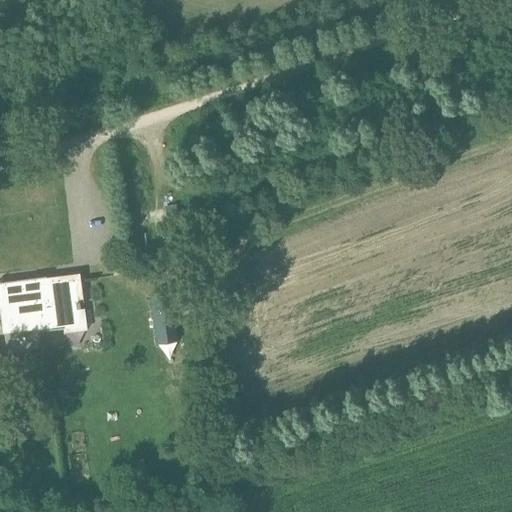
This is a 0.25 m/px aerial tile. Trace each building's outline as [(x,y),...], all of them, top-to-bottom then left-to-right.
[(0,242),(8,243),(10,196),(0,195),(0,242)] [(106,268),(105,283),(124,285),(125,269),(106,268)] [(44,334),(37,280),(28,281),(28,276),(7,279),(7,284),(0,284),(0,293),(3,316),(0,315),(0,329),(5,329),(5,332),(42,328),(43,334),(44,334)] [(82,296),(78,297),(76,281),(66,282),(66,277),(46,279),(42,279),(42,281),(45,280),(46,285),(39,286),(38,280),(37,280),(44,334),(82,329),(81,320),(85,319),(82,296)] [(170,294),(150,297),(157,346),(177,342),(170,294)] [(77,374),(77,352),(53,351),(53,373),(77,374)]
